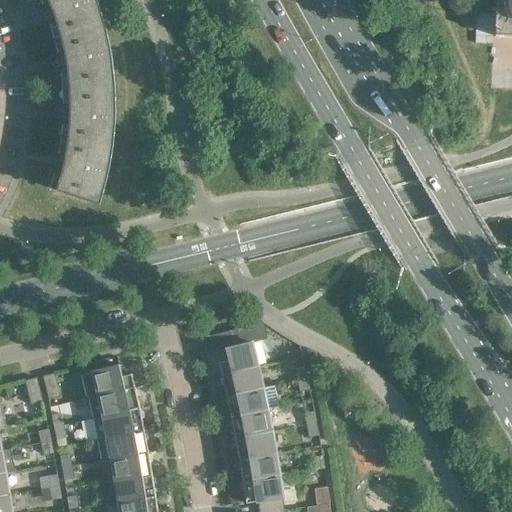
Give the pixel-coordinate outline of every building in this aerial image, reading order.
[(96,0),(48,0),(52,10),(56,19),(61,38),(105,25),(99,4),(96,0)] [(476,14),(476,44),(486,44),(486,36),(495,36),(495,37),(511,36),(511,0),(495,0),(496,14),(476,14)] [(110,48),(105,25),(61,38),(66,56),(67,66),(70,89),(115,86),(112,59),(110,48)] [(115,112),(115,86),(70,89),(70,112),(70,121),(68,140),(113,146),(115,124),(115,112)] [(113,146),(68,140),(65,159),(63,168),(56,191),(99,205),(107,178),(110,165),(113,146)] [(218,362),(222,375),(258,367),(252,343),(262,340),(259,328),(236,334),(239,346),(222,350),(223,351),(227,350),(229,360),(218,362)] [(122,364),(93,372),(81,375),(87,399),(89,398),(135,387),(131,374),(120,376),(118,366),(122,366),(122,364)] [(307,378),(305,366),(295,369),(298,380),(307,378)] [(263,388),(258,367),(222,375),(226,397),(263,388)] [(60,396),(54,373),(43,376),(48,399),(60,396)] [(42,401),(37,378),(25,381),(31,404),(42,401)] [(310,390),(307,378),(298,380),(301,392),(310,390)] [(274,386),(263,388),(226,397),(231,418),(267,410),(279,408),(274,386)] [(140,409),(135,387),(89,398),(94,419),(103,417),(140,409)] [(144,430),(140,409),(103,417),(94,419),(98,440),(108,438),(144,430)] [(272,432),(267,410),(231,418),(235,439),(272,432)] [(317,423),(314,411),(305,413),(307,425),(317,423)] [(61,414),(51,416),(54,428),(63,426),(61,414)] [(319,435),(317,423),(307,425),(310,437),(319,435)] [(66,438),(63,426),(54,428),(56,440),(66,438)] [(51,441),(48,429),(39,431),(42,443),(51,441)] [(148,452),(144,430),(108,438),(112,459),(148,452)] [(276,454),(272,432),(235,439),(239,460),(276,454)] [(54,453),(51,441),(42,443),(44,455),(54,453)] [(14,471),(9,449),(1,451),(0,450),(0,473),(5,472),(14,471)] [(152,474),(148,452),(112,459),(115,481),(152,474)] [(276,454),(239,460),(243,482),(279,476),(279,475),(291,473),(288,452),(276,454)] [(69,455),(60,456),(62,468),(71,467),(69,455)] [(324,469),(322,456),(313,458),(315,470),(324,469)] [(73,479),(71,467),(62,468),(64,480),(73,479)] [(0,495),(9,494),(5,472),(0,473),(0,495)] [(59,486),(57,474),(48,476),(50,488),(59,486)] [(155,496),(152,474),(115,481),(119,502),(155,496)] [(268,511),(284,510),(279,476),(243,482),(246,504),(258,502),(259,511),(268,511)] [(61,498),(59,486),(50,488),(52,500),(61,498)] [(327,486),(314,488),(316,504),(329,503),(327,486)] [(0,511),(11,511),(9,494),(0,495),(0,511)] [(76,496),(67,497),(69,510),(78,508),(76,496)] [(157,511),(155,496),(119,502),(120,511),(157,511)]
